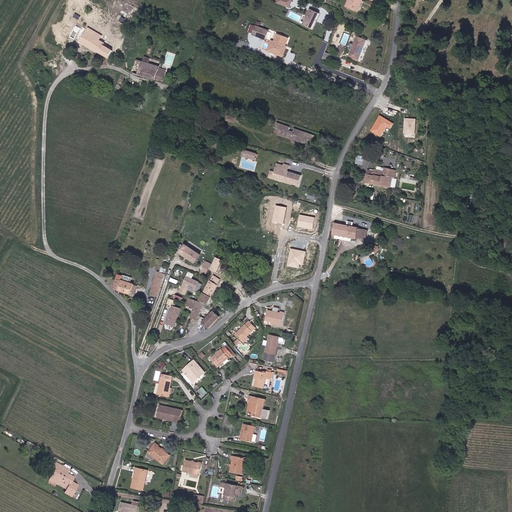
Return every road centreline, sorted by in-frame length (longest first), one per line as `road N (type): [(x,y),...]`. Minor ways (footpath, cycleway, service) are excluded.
road 1 (unclassified): [(128,73),(74,69),(55,84),(46,117),(45,214),(55,256),(97,275),(133,314),(142,369)]
road 2 (tertiary): [(317,282),(341,160),(386,81),(401,0)]
road 3 (tertiary): [(266,511),(317,282)]
road 4 (unclassified): [(317,282),(253,296),(217,327),(171,345),(142,369)]
road 5 (unknown): [(110,490),(241,511)]
